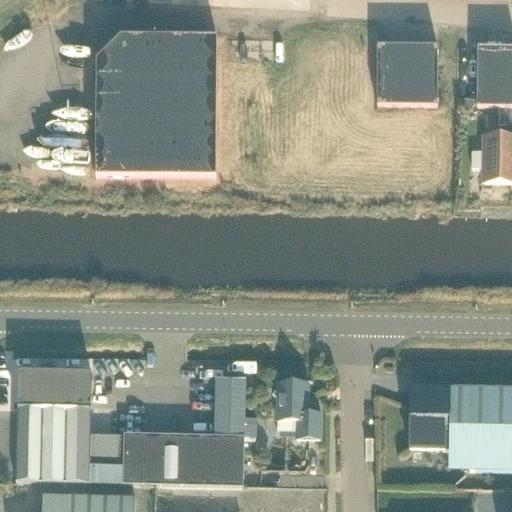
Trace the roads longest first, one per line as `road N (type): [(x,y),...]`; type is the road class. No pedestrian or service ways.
road 1 (tertiary): [(351,324),(0,320)]
road 2 (unclassified): [(354,511),(351,324)]
road 3 (tertiary): [(511,327),(351,324)]
